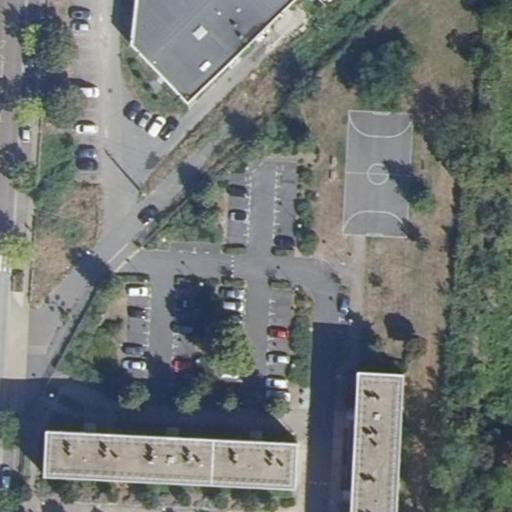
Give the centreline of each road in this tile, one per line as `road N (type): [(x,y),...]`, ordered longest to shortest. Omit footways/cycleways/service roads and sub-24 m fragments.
road 1 (unknown): [(116,244),(271,99)]
road 2 (tertiary): [(0,194),(11,0)]
